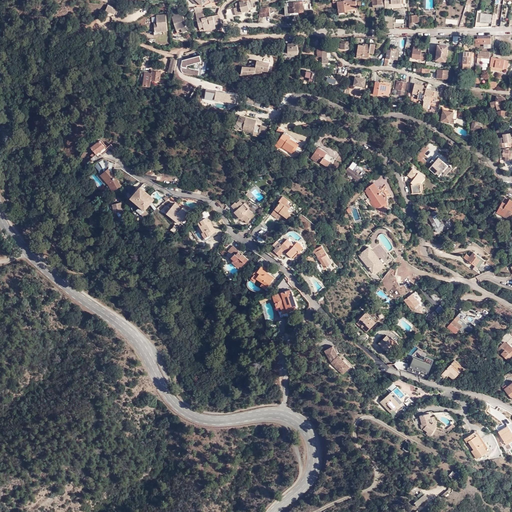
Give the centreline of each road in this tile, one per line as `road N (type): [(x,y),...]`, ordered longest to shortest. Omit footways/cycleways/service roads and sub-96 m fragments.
road 1 (residential): [(511,179),(416,119),(367,117),(308,95),(293,101),(330,116),(399,176),(428,255),(511,305)]
road 2 (residential): [(86,25),(174,53),(230,38),(511,30)]
road 3 (tertiary): [(282,413),(211,420),(181,409),(135,338),(29,255),(0,215)]
road 4 (residential): [(318,305),(239,238),(220,208),(120,163)]
road 5 (track): [(317,511),(375,479),(355,440),(359,418),(447,460)]
road 6 (residential): [(511,409),(399,371),(318,305)]
road 7 (tertiary): [(272,511),(308,479),(314,461),(306,429),(282,413)]
road 8 (residential): [(282,413),(283,354),(318,305)]
